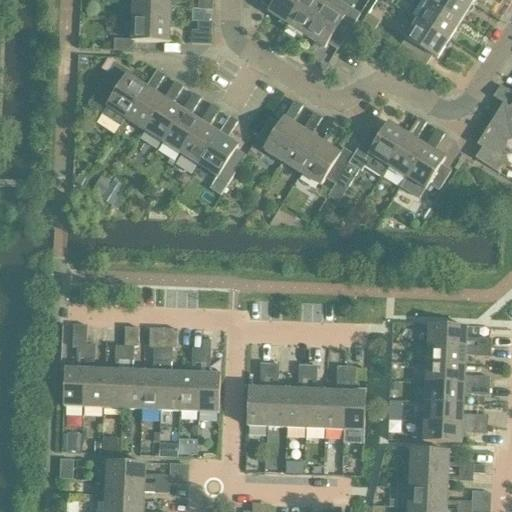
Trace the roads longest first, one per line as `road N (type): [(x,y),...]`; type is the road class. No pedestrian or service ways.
road 1 (residential): [(230,0),(232,37),(242,47),(325,98),(345,101),(391,82),(452,111),(468,104),(511,33)]
road 2 (unclassified): [(71,314),(222,321),(235,333)]
road 3 (unclassified): [(228,489),(235,333)]
road 4 (unclassified): [(235,333),(361,338)]
